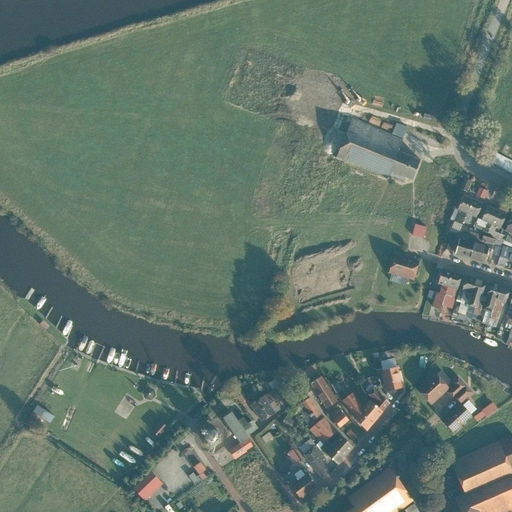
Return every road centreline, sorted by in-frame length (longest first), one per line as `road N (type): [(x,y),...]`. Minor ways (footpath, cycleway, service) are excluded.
road 1 (residential): [(499,15),(449,12),(44,129),(39,144),(140,245),(178,247),(421,188),(437,153),(457,145)]
road 2 (residential): [(457,145),(499,15)]
